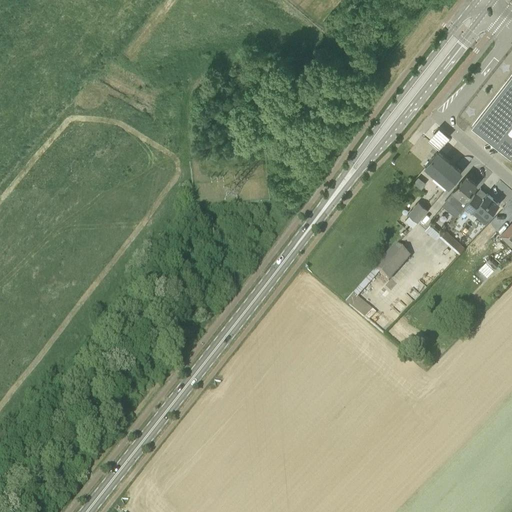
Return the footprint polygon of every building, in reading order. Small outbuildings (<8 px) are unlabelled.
[(511,157),(511,156),(511,155),(511,75),(472,126),(511,157)] [(437,126),(428,137),(439,146),(448,135),(437,126)] [(426,166),(438,176),(450,162),(438,151),(426,166)] [(462,172),(450,162),(438,176),(443,180),(439,185),(445,190),(449,186),(462,172)] [(465,205),(465,206),(476,193),(475,193),(475,194),(472,191),(477,184),(466,176),(454,191),(443,205),(456,216),(465,205)] [(482,199),(476,193),(465,206),(472,212),(473,211),(486,222),(495,212),(493,210),(499,203),(498,202),(497,201),(494,198),(493,198),(487,193),(482,199)] [(418,222),(429,210),(419,201),(408,214),(418,222)] [(511,250),(511,224),(494,245),(499,250),(481,270),(488,276),(511,250)] [(461,251),(465,247),(447,230),(443,234),(461,251)] [(410,258),(395,245),(374,269),(389,282),(410,258)]
